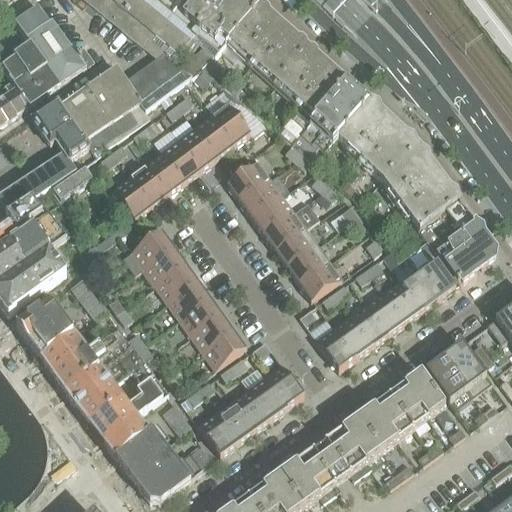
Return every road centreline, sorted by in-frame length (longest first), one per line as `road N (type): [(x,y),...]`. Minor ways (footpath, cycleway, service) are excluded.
road 1 (residential): [(336,411),(186,199)]
road 2 (residential): [(511,285),(336,411)]
road 3 (tertiary): [(299,0),(368,66),(436,112)]
road 4 (residential): [(336,411),(194,511)]
road 5 (residential): [(89,466),(0,343)]
road 6 (primary): [(334,0),(436,112)]
road 7 (primary): [(436,112),(511,213)]
